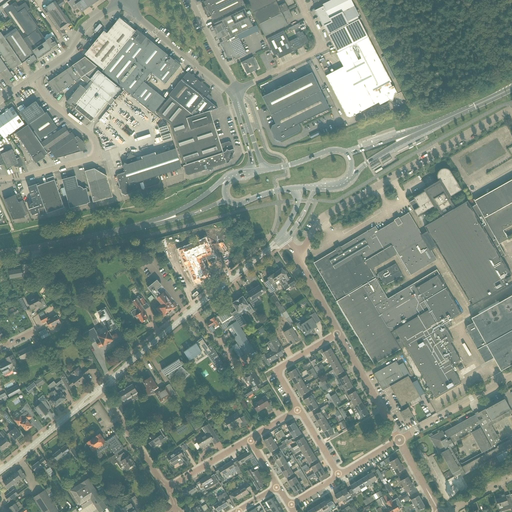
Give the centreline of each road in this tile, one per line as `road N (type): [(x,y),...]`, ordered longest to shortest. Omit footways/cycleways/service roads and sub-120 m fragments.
road 1 (unclassified): [(297,254),(328,212),(508,113)]
road 2 (tertiary): [(98,389),(280,237)]
road 3 (unclassified): [(0,179),(96,154),(91,135),(33,77)]
road 4 (unclassified): [(232,92),(317,48),(299,0)]
road 5 (unclassified): [(122,0),(232,92)]
road 6 (secondary): [(0,253),(138,226)]
road 7 (residential): [(511,377),(398,439)]
road 8 (tertiary): [(0,471),(98,389)]
road 9 (residential): [(398,439),(337,333)]
road 10 (residential): [(169,486),(98,389)]
road 11 (unclassified): [(33,77),(122,0)]
